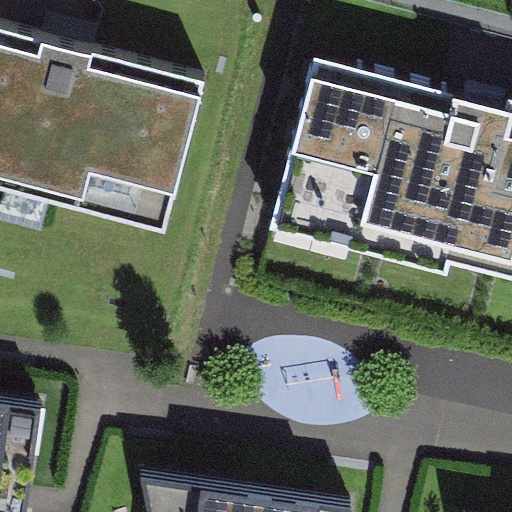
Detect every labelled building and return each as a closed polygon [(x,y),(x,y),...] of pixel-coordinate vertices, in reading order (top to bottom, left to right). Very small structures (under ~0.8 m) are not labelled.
[(66,30),(0,12),(0,176),(26,183),(66,30)] [(203,66),(66,30),(26,183),(163,219),(203,66)] [(511,269),(511,90),(311,42),(270,211),(511,269)] [(0,511),(22,511),(24,500),(40,395),(0,389),(0,511)] [(343,511),(346,494),(138,463),(149,511),(343,511)]
